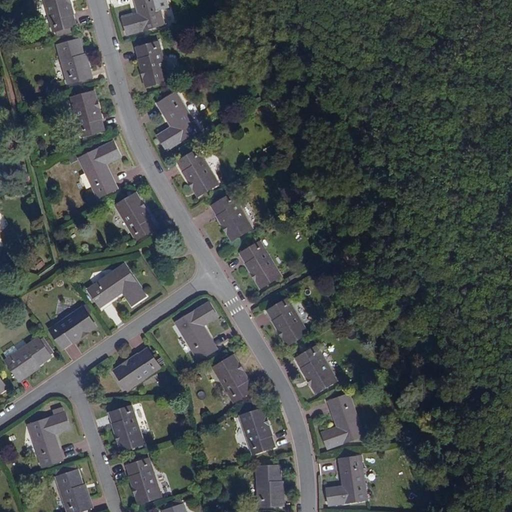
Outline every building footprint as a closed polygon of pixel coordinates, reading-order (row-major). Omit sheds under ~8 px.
[(73,31),(71,27),(76,25),(68,0),(44,0),(53,32),(56,31),(57,36),(73,31)] [(133,0),(137,14),(122,18),(127,35),(164,25),(157,0),(133,0)] [(67,84),(86,80),(81,58),(83,57),(79,40),(71,42),(70,40),(64,41),(65,44),(57,46),(67,84)] [(136,48),(147,87),(168,81),(158,43),(136,48)] [(81,58),(86,80),(91,78),(85,57),(83,57),(81,58)] [(71,98),(81,136),(104,130),(93,93),(71,98)] [(157,105),(171,128),(158,136),(168,151),(200,131),(176,93),(157,105)] [(78,158),(97,198),(117,188),(106,164),(120,157),(113,143),(78,158)] [(178,161),(199,196),(217,184),(198,150),(178,161)] [(116,206),(136,240),(155,228),(135,194),(116,206)] [(212,206),(233,241),(252,230),(231,194),(212,206)] [(241,254),(261,288),(280,277),(260,242),(241,254)] [(124,265),(88,290),(101,309),(123,294),(131,306),(145,297),(124,265)] [(268,311),(289,346),(308,335),(287,300),(268,311)] [(175,324),(197,361),(217,349),(204,327),(216,318),(207,304),(175,324)] [(83,308),(50,331),(63,350),(95,327),(83,308)] [(5,361),(17,378),(35,366),(36,367),(51,357),(50,355),(53,353),(43,339),(40,342),(38,339),(5,361)] [(297,358),(317,393),(336,382),(316,348),(297,358)] [(147,350),(114,372),(126,390),(159,368),(147,350)] [(213,368),(234,401),(252,390),(232,357),(213,368)] [(35,366),(17,378),(19,381),(37,368),(36,367),(35,366)] [(327,402),(335,427),(321,433),(327,450),(364,436),(348,394),(327,402)] [(110,413),(122,451),(143,444),(131,406),(110,413)] [(241,416),(253,454),(274,447),(262,410),(241,416)] [(27,425),(42,467),(63,460),(55,434),(70,429),(64,413),(27,425)] [(338,460),(342,487),(326,489),(329,507),(367,501),(361,457),(338,460)] [(127,466),(140,504),(161,498),(148,459),(145,460),(144,458),(130,462),(131,465),(127,466)] [(277,484),(280,484),(280,466),(257,467),(259,507),(278,506),(277,484)] [(82,511),(87,509),(80,488),(83,488),(78,470),(56,478),(67,511),(82,511)] [(80,488),(87,509),(91,508),(85,487),(83,488),(80,488)] [(164,506),(165,511),(161,511),(185,511),(183,505),(182,505),(180,500),(164,506)]
